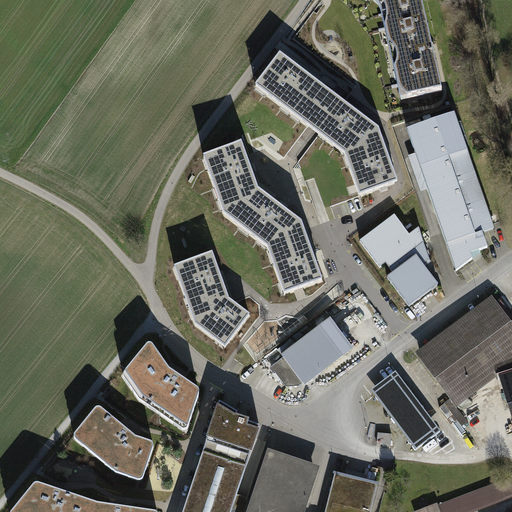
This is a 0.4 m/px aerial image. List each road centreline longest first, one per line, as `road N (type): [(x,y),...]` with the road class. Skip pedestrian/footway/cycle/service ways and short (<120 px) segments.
road 1 (track): [(303,0),(175,172),(154,223),(146,281)]
road 2 (residential): [(332,442),(336,397),(353,378),(511,259)]
road 3 (track): [(159,317),(0,505)]
road 4 (unknown): [(459,298),(405,158),(410,147),(446,136)]
road 5 (track): [(146,281),(88,220),(0,170)]
road 6 (unknown): [(405,338),(424,396),(473,455)]
